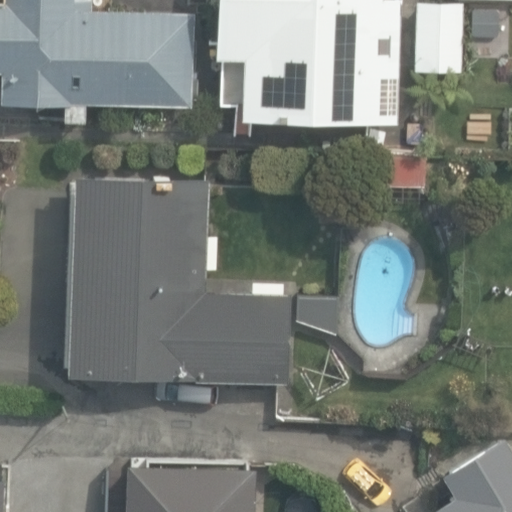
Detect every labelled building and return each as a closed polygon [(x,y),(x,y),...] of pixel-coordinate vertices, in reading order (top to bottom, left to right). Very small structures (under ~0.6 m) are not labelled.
[(83,103),(188,106),(191,15),(86,12),(86,0),(0,0),(0,1),(0,0),(0,103),(62,106),(62,119),(82,120),(83,103)] [(215,0),(215,55),(220,55),(219,103),(238,104),(237,119),(395,122),(398,0),(215,0)] [(416,67),(461,69),(464,3),(418,1),(416,67)] [(366,182),(427,184),(428,157),(368,155),(366,182)] [(69,370),(288,378),(292,291),(285,291),(285,279),(254,278),(254,290),(205,289),(206,266),(218,267),(219,233),(206,232),(208,176),(76,171),(69,370)] [(298,316),(338,331),(339,295),(300,293),(298,316)] [(511,511),(511,440),(501,423),(441,460),(454,481),(422,501),(428,511),(511,511)] [(253,511),(256,467),(129,462),(127,511),(108,510),(108,511),(253,511)]
